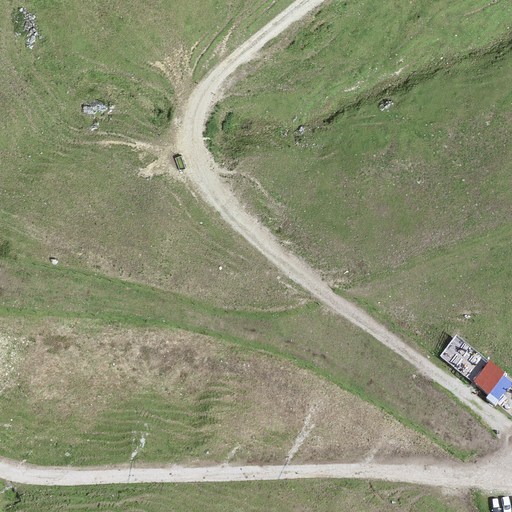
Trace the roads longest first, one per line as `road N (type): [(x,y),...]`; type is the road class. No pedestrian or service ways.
road 1 (track): [(308,0),(243,51),(196,107),(193,149),(202,174),(225,209),(284,264),(470,395),(511,441)]
road 2 (track): [(0,468),(34,477),(378,471),(511,482)]
